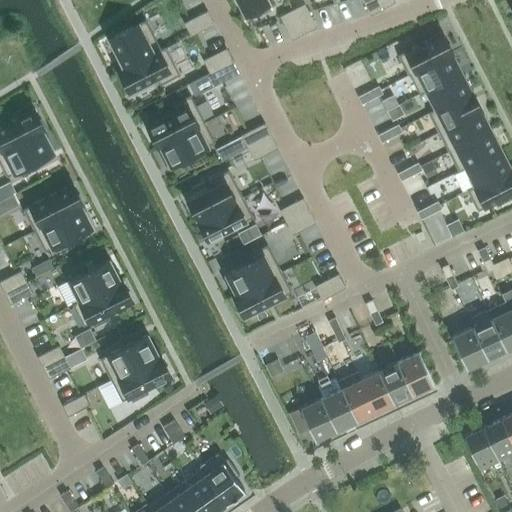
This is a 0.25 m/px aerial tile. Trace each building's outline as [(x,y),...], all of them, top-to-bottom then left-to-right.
[(267,0),(236,0),(244,15),(269,3),(267,0)] [(383,9),(378,0),(363,0),(371,15),(383,9)] [(378,0),(383,9),(394,3),(392,0),(378,0)] [(304,33),(316,28),(304,5),(293,11),(304,33)] [(183,20),(191,35),(214,23),(206,8),(183,20)] [(304,33),(293,11),(281,17),(293,39),(304,33)] [(161,50),(161,49),(146,20),(109,39),(124,68),(124,69),(161,50)] [(442,33),(429,39),(428,39),(427,39),(427,40),(424,42),(424,41),(422,42),(423,42),(417,45),(416,45),(416,46),(412,48),(412,47),(410,48),(411,48),(398,55),(408,75),(452,53),(451,50),(450,49),(448,45),(448,44),(447,44),(446,42),(447,42),(446,41),(444,37),(444,36),(443,36),(442,33)] [(124,69),(124,68),(119,71),(130,92),(156,78),(160,85),(180,75),(166,47),(161,49),(161,50),(124,69)] [(233,61),(227,49),(205,61),(210,72),(233,61)] [(426,90),(461,72),(457,65),(458,65),(457,64),(455,61),(455,60),(455,59),(454,59),(452,54),(452,53),(408,75),(409,76),(410,76),(419,95),(426,91),(426,90)] [(239,72),(233,61),(210,72),(216,84),(239,72)] [(426,90),(426,91),(435,109),(436,110),(472,91),(471,90),(470,91),(468,85),(467,84),(465,81),(466,81),(465,80),(461,72),(426,90)] [(372,99),(383,93),(379,86),(368,91),(372,99)] [(372,99),(368,91),(358,97),(362,104),(372,99)] [(439,132),(482,111),(480,108),(480,106),(479,107),(478,103),(477,102),(476,100),(476,98),(475,99),(474,95),(473,94),(472,91),(436,110),(435,109),(428,112),(439,132)] [(147,126),(158,146),(205,122),(191,95),(172,105),(175,112),(147,126)] [(0,153),(43,132),(42,131),(44,130),(34,109),(9,122),(7,118),(0,121),(0,153)] [(439,132),(448,152),(491,130),(487,123),(487,122),(487,121),(486,122),(485,118),(484,117),(481,112),(482,111),(439,132)] [(158,147),(160,146),(170,166),(215,142),(205,122),(158,146),(158,147)] [(271,135),(265,124),(243,135),(249,147),(271,135)] [(388,130),(392,137),(402,132),(398,124),(388,130)] [(381,143),(392,137),(388,130),(377,135),(381,143)] [(491,130),(448,152),(459,172),(466,168),(465,167),(500,149),(497,143),(498,143),(497,142),(495,139),(495,137),(494,138),(491,130)] [(43,132),(0,153),(0,163),(7,177),(54,153),(43,132)] [(243,135),(230,143),(236,154),(249,147),(243,135)] [(255,158),(277,147),(271,135),(249,147),(255,158)] [(465,167),(466,168),(475,186),(475,187),(511,168),(511,167),(510,168),(506,161),(507,161),(506,160),(504,157),(505,157),(504,155),(504,156),(500,149),(465,167)] [(422,170),(418,163),(408,168),(412,175),(422,170)] [(412,175),(408,168),(397,173),(401,181),(412,175)] [(511,170),(511,168),(475,187),(475,186),(467,190),(478,211),(490,204),(491,205),(492,204),(496,202),(497,202),(497,201),(511,193),(511,170)] [(187,200),(197,220),(243,197),(229,170),(210,180),(213,187),(187,200)] [(10,182),(0,186),(0,199),(15,192),(10,182)] [(82,204),(72,184),(23,209),(34,230),(81,206),(81,205),(82,204)] [(243,197),(197,220),(208,240),(253,217),(243,197)] [(281,210),(287,222),(309,210),(304,199),(281,210)] [(438,201),(427,206),(431,214),(442,209),(438,201)] [(69,240),(92,228),(81,206),(34,230),(45,252),(54,247),(56,252),(71,244),(69,240)] [(421,219),(431,214),(427,206),(417,212),(421,219)] [(293,233),(315,222),(309,210),(287,222),(293,233)] [(236,295),(281,272),(267,245),(248,254),(252,261),(226,275),(235,292),(236,294),(236,295)] [(477,250),(482,261),(490,258),(485,247),(477,250)] [(482,261),(487,272),(495,269),(490,258),(482,261)] [(80,302),(119,281),(108,260),(69,280),(79,301),(80,302)] [(453,275),(448,264),(440,268),(445,279),(453,275)] [(0,280),(0,284),(4,293),(27,281),(21,270),(0,280)] [(292,292),(281,272),(236,295),(236,294),(234,295),(245,316),(292,292)] [(338,275),(316,286),(322,298),(344,286),(338,275)] [(445,279),(451,289),(458,286),(453,275),(445,279)] [(32,293),(27,281),(4,293),(10,304),(32,293)] [(107,314),(132,302),(122,281),(120,282),(119,281),(80,302),(79,301),(72,304),(84,327),(92,322),(94,327),(110,319),(107,314)] [(370,314),(377,311),(372,300),(365,303),(370,314)] [(511,314),(509,309),(492,317),(491,318),(506,350),(511,346),(511,314)] [(492,317),(488,310),(468,319),(472,327),(472,326),(488,358),(506,350),(491,318),(492,317)] [(370,314),(375,325),(382,322),(377,311),(370,314)] [(328,321),(333,332),(340,328),(335,317),(328,321)] [(466,369),(488,358),(472,326),(472,327),(451,336),(466,369)] [(333,332),(338,343),(345,339),(340,328),(333,332)] [(317,361),(327,356),(315,331),(305,336),(317,361)] [(100,358),(111,380),(158,356),(147,334),(100,358)] [(289,339),(294,350),(301,346),(296,336),(289,339)] [(65,356),(59,345),(37,356),(42,368),(65,356)] [(294,350),(299,361),(306,357),(301,346),(294,350)] [(397,362),(412,394),(434,384),(418,352),(397,362)] [(48,379),(71,367),(65,356),(42,368),(48,379)] [(158,356),(111,380),(122,401),(130,397),(132,401),(148,393),(146,389),(171,376),(160,356),(158,357),(158,356)] [(277,359),(265,365),(271,376),(283,371),(277,359)] [(397,362),(379,370),(394,403),(412,394),(397,362)] [(361,379),(360,379),(375,411),(394,403),(379,370),(361,379)] [(357,420),(375,411),(360,379),(361,379),(358,371),(337,381),(341,388),(342,388),(357,420)] [(321,397),(336,430),(357,420),(342,388),(341,388),(321,397)] [(62,405),(67,417),(90,405),(84,394),(62,405)] [(215,396),(208,401),(214,411),(222,405),(215,396)] [(289,412),(299,433),(309,428),(315,440),(336,430),(321,397),(289,412)] [(511,412),(501,418),(511,441),(511,412)] [(511,441),(501,418),(482,426),(499,461),(511,454),(511,441)] [(172,433),(179,428),(174,420),(167,424),(172,433)] [(482,426),(463,436),(479,470),(499,461),(482,426)] [(172,433),(178,441),(185,436),(179,428),(172,433)] [(131,448),(136,456),(143,452),(138,444),(131,448)] [(136,456),(142,465),(149,460),(143,452),(136,456)] [(201,468),(226,503),(244,490),(235,478),(239,475),(228,458),(224,461),(218,453),(199,466),(201,468)] [(96,471),(101,480),(108,475),(103,467),(96,471)] [(213,511),(226,503),(201,468),(184,481),(206,511),(213,511)] [(127,474),(117,481),(122,488),(132,482),(127,474)] [(101,480),(107,488),(114,483),(108,475),(101,480)] [(206,511),(184,481),(166,493),(179,511),(206,511)] [(60,495),(65,503),(72,499),(66,491),(60,495)] [(179,511),(166,493),(148,506),(152,511),(153,511),(179,511)] [(65,503),(71,511),(77,507),(72,499),(65,503)]
